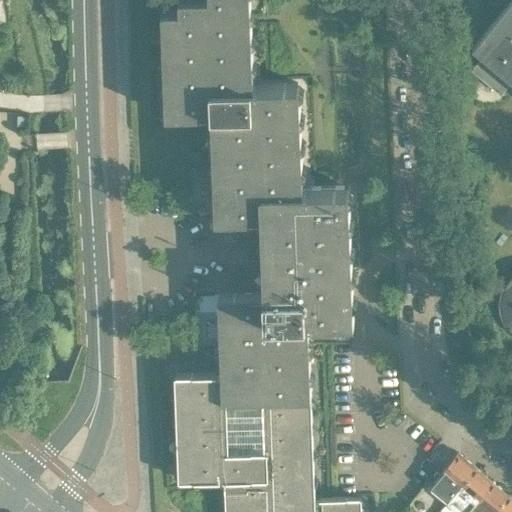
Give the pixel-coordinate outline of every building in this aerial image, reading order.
[(298,82),(259,84),(259,85),(252,85),(248,0),(178,0),(179,9),(163,9),(167,115),(207,114),(207,113),(213,112),(215,164),(219,165),(220,216),(253,215),(266,214),(269,292),(259,292),(220,293),(223,372),(216,372),(216,371),(176,373),(180,478),(226,477),(227,511),(360,511),(360,496),(320,497),(320,498),(314,499),(308,333),(307,333),(307,317),(349,316),(344,185),(312,186),(312,187),(302,187),(298,82)] [(511,0),(510,0),(473,45),(486,56),(475,69),(500,89),(510,77),(511,78),(511,275),(511,276),(505,286),(507,286),(505,290),(504,293),(503,297),(503,300),(503,303),(503,307),(504,310),(504,313),(505,316),(507,318),(508,321),(510,324),(509,326),(511,329),(511,0)] [(476,466),(458,451),(431,484),(440,492),(449,482),(457,489),(476,466)] [(466,511),(493,480),(476,466),(457,489),(466,496),(457,506),(463,511),(466,511)] [(493,480),(466,511),(479,511),(482,509),(485,511),(494,511),(510,494),(493,480)] [(511,511),(511,496),(510,494),(494,511),(511,511)]
